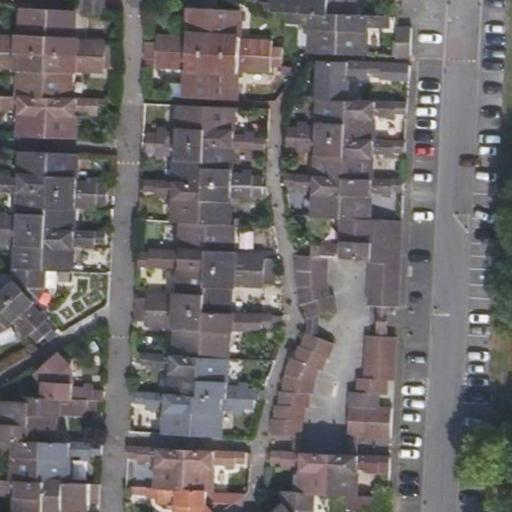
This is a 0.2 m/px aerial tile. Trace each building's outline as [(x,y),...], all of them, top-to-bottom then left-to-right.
[(109,12),(109,0),(90,0),(90,11),(109,12)] [(330,12),(330,0),(262,0),(263,9),(293,11),(330,12)] [(330,0),(330,12),(341,12),(351,13),(352,1),(356,1),(356,0),(330,0)] [(0,49),(52,52),(54,6),(33,5),(32,19),(26,19),(26,34),(0,33),(0,49)] [(111,43),(111,39),(79,37),(80,23),(75,22),(75,8),(54,6),(52,52),(121,56),(122,44),(111,43)] [(216,52),(219,8),(197,7),(196,22),(191,22),(191,35),(159,33),(159,41),(149,40),(148,48),(216,52)] [(243,37),(244,23),(239,23),(239,9),(219,8),(216,52),(285,56),(285,47),(274,47),(274,39),(243,37)] [(339,53),(341,12),(330,12),(293,11),(293,24),(313,24),(312,52),(339,53)] [(368,54),(369,27),(389,27),(390,15),(351,13),(341,12),(339,53),(368,54)] [(413,48),(414,28),(397,27),(396,56),(413,56),(413,48)] [(214,94),(216,52),(148,48),(148,60),(157,60),(158,66),(189,68),(188,83),(193,84),(192,94),(214,94)] [(50,96),(52,52),(0,49),(0,64),(24,65),(23,81),(29,82),(29,94),(50,96)] [(77,84),(78,69),(110,70),(110,67),(121,67),(121,56),(52,52),(50,96),(54,96),(72,96),(72,84),(77,84)] [(284,65),(285,56),(216,52),(214,94),(234,95),(234,85),(240,85),(241,71),(272,72),(272,65),(284,65)] [(349,101),(351,74),(361,74),(361,72),(383,73),(383,79),(412,80),(413,66),(322,61),(321,100),(322,100),(349,101)] [(52,135),(54,96),(50,96),(29,94),(0,92),(0,101),(12,102),(12,106),(26,106),(24,134),(52,135)] [(80,137),(81,110),(95,111),(95,107),(114,108),(114,98),(72,96),(54,96),(52,135),(80,137)] [(349,140),(351,101),(349,101),(322,100),(321,126),(309,126),(309,128),(289,127),(289,137),(349,140)] [(209,142),(211,103),(182,101),(181,129),(168,128),(168,130),(150,129),(150,139),(209,142)] [(378,142),(379,115),(391,115),(391,113),(410,114),(410,105),(351,101),(349,140),(378,142)] [(238,131),(239,104),(211,103),(209,142),(237,143),(268,145),(267,137),(251,136),(251,132),(238,131)] [(347,179),(349,140),(289,137),(288,145),(307,146),(307,149),(319,150),(318,177),(347,179)] [(207,180),(209,142),(150,139),(149,148),(167,149),(167,152),(179,153),(178,179),(207,180)] [(376,180),(377,153),(389,154),(389,151),(408,153),(409,143),(378,142),(349,140),(347,179),(376,180)] [(235,170),(237,143),(209,142),(207,180),(266,183),(266,175),(248,174),(248,170),(235,170)] [(52,190),(54,150),(26,149),(25,177),(13,176),(13,178),(0,177),(0,188),(24,189),(52,190)] [(114,184),(95,183),(95,181),(82,180),(83,152),(54,150),(52,190),(114,193),(114,184)] [(345,218),(347,179),(318,177),(286,175),(286,184),(306,185),(306,188),(318,188),(317,216),(345,218)] [(205,220),(207,180),(178,179),(147,177),(147,186),(165,187),(165,190),(177,191),(177,219),(190,219),(205,220)] [(375,219),(376,192),(387,192),(387,190),(406,191),(407,182),(376,180),(347,179),(345,218),(347,218),(375,219)] [(247,195),(247,192),(266,193),(266,183),(207,180),(205,220),(212,221),(233,221),(234,195),(247,195)] [(0,225),(51,229),(52,190),(24,189),(23,216),(11,215),(11,218),(0,217),(0,225)] [(80,230),(81,203),(94,203),(94,201),(114,201),(114,193),(52,190),(51,229),(80,230)] [(374,249),(375,233),(376,220),(375,219),(347,218),(345,245),(334,245),(334,248),(314,248),(314,256),(327,257),(374,260),(374,249)] [(210,265),(212,221),(205,220),(190,219),(190,233),(185,233),(184,248),(152,246),(152,250),(141,249),(141,262),(188,264),(210,265)] [(404,235),(405,221),(376,220),(375,233),(404,235)] [(237,250),(237,235),(232,235),(233,221),(212,221),(210,265),(279,269),(279,257),(269,257),(268,252),(237,250)] [(50,267),(51,229),(0,225),(0,234),(10,235),(10,238),(22,239),(20,266),(50,267)] [(78,269),(79,242),(92,242),(92,240),(111,241),(112,231),(80,230),(51,229),(50,267),(78,269)] [(403,250),(404,235),(375,233),(374,249),(403,250)] [(314,256),(314,248),(302,248),(302,256),(314,256)] [(403,265),(403,250),(374,249),(374,260),(373,263),(403,265)] [(327,272),(327,257),(314,256),(302,256),(301,271),(327,272)] [(402,279),(403,265),(373,263),(373,277),(402,279)] [(208,310),(210,265),(188,264),(188,277),(182,277),(181,292),(149,291),(149,294),(139,294),(139,307),(208,310)] [(279,281),(279,269),(210,265),(208,310),(229,311),(230,297),(235,297),(236,283),(268,284),(268,281),(279,281)] [(49,286),(50,267),(20,266),(19,279),(8,290),(49,334),(55,328),(43,314),(44,312),(36,302),(42,297),(49,286)] [(327,285),(327,272),(301,271),(300,287),(327,285)] [(401,293),(402,279),(373,277),(372,292),(401,293)] [(329,298),(327,285),(300,287),(303,304),(307,303),(329,298)] [(49,334),(8,290),(0,296),(0,328),(11,325),(18,319),(27,328),(29,327),(42,340),(49,334)] [(401,308),(401,293),(372,292),(372,306),(401,308)] [(338,310),(334,296),(329,298),(307,303),(310,318),(338,310)] [(206,355),(208,310),(139,307),(138,318),(149,319),(148,323),(180,324),(180,339),(185,339),(184,353),(205,355),(206,355)] [(266,329),(266,325),(276,325),(277,313),(229,311),(208,310),(206,355),(227,355),(227,342),(232,342),(233,327),(266,329)] [(287,325),(288,313),(277,313),(276,325),(287,325)] [(330,356),(335,344),(309,333),(304,346),(328,356),(330,356)] [(399,352),(399,338),(369,336),(369,351),(399,352)] [(323,369),(328,356),(304,346),(301,345),(296,358),(320,367),(323,369)] [(398,367),(399,352),(369,351),(368,365),(398,367)] [(203,394),(205,355),(184,353),(145,352),(145,361),(164,362),(164,365),(176,365),(175,392),(199,394),(203,394)] [(232,383),(233,355),(227,355),(206,355),(205,355),(203,394),(258,396),(264,396),(264,388),(244,387),(244,384),(232,383)] [(77,391),(77,382),(73,370),(62,357),(40,376),(48,385),(47,400),(102,404),(107,404),(107,395),(88,394),(88,392),(77,391)] [(315,380),(320,367),(296,358),(293,357),(286,373),(315,380)] [(397,381),(398,367),(368,365),(367,379),(389,380),(397,381)] [(314,392),(315,380),(286,373),(285,391),(310,392),(314,392)] [(389,395),(389,380),(367,379),(360,379),(359,393),(380,395),(389,395)] [(310,406),(310,392),(285,391),(281,390),(280,405),(307,406),(310,406)] [(198,432),(199,394),(175,392),(138,391),(138,399),(157,400),(157,403),(169,403),(168,431),(198,432)] [(380,408),(380,395),(359,393),(352,393),(351,407),(380,408)] [(225,433),(226,406),(239,406),(238,404),(258,405),(258,396),(203,394),(199,394),(198,432),(225,433)] [(58,433),(59,418),(91,420),(91,416),(101,416),(102,404),(47,400),(33,400),(33,404),(31,444),(46,445),(53,445),(53,433),(58,433)] [(0,442),(31,444),(33,404),(5,403),(3,430),(0,429),(0,442)] [(306,421),(307,406),(280,405),(277,405),(276,419),(302,421),(306,421)] [(379,423),(380,408),(351,407),(350,422),(379,423)] [(395,424),(396,409),(380,408),(379,423),(395,424)] [(301,436),(302,421),(276,419),(273,420),(272,434),(301,436)] [(379,438),(379,423),(350,422),(349,437),(379,438)] [(394,439),(395,424),(379,423),(379,438),(394,439)] [(43,484),(46,445),(31,444),(0,442),(0,450),(5,451),(5,454),(17,455),(15,482),(43,484)] [(70,485),(72,458),(86,459),(86,456),(104,457),(104,448),(53,445),(46,445),(43,484),(48,484),(70,485)] [(188,486),(189,448),(130,445),(129,454),(148,455),(148,457),(161,458),(159,485),(188,486)] [(216,487),(217,461),(230,461),(230,459),(249,460),(249,451),(189,448),(188,486),(210,487),(216,487)] [(331,493),(333,453),(272,451),(272,459),(290,460),(290,464),(303,464),(302,491),(316,491),(331,493)] [(359,495),(360,466),(372,467),(372,465),(393,466),(393,456),(333,453),(331,493),(352,494),(359,495)] [(45,511),(48,484),(43,484),(15,482),(0,481),(0,491),(6,492),(5,495),(18,495),(17,511),(45,511)] [(91,508),(91,486),(70,485),(48,484),(45,511),(61,511),(62,511),(67,511),(77,511),(77,507),(91,508)] [(217,511),(210,503),(210,487),(188,486),(159,485),(150,484),(149,494),(167,494),(167,497),(180,498),(180,507),(181,511),(217,511)] [(101,508),(102,487),(91,486),(91,508),(101,508)] [(313,511),(315,509),(316,491),(302,491),(287,491),(287,501),(274,511),(313,511)] [(364,511),(379,511),(380,495),(359,495),(352,494),(351,509),(357,510),(364,511)]
